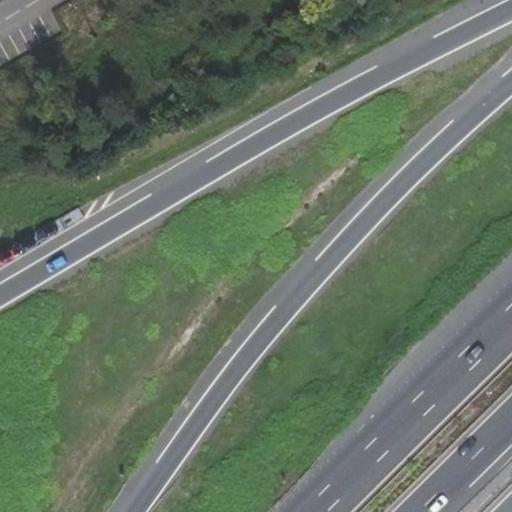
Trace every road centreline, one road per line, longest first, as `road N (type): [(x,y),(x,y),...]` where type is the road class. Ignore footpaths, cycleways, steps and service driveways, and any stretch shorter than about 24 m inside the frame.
road 1 (motorway): [(511,8),(0,293)]
road 2 (motorway): [(511,78),(287,298),(124,511)]
road 3 (motorway): [(511,319),(320,511)]
road 4 (motorway): [(424,511),(511,425)]
